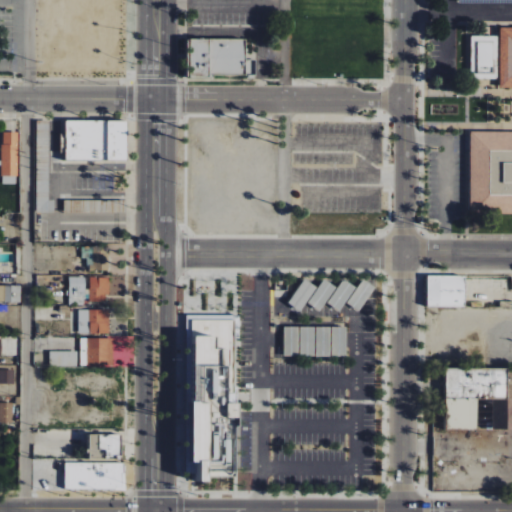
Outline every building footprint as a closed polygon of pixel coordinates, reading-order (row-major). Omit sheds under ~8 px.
[(511,28),(500,28),(500,88),(511,88),(511,28)] [(498,36),(471,36),(471,80),(497,80),(498,36)] [(190,76),(245,75),(245,40),(189,41),(190,76)] [(127,159),(126,119),(65,120),(66,160),(127,159)] [(470,214),(511,213),(511,131),(470,132),(470,214)] [(18,132),(3,132),(2,184),(17,184),(18,132)] [(36,212),(54,213),(55,200),(49,200),(49,138),(37,138),(36,212)] [(64,213),(111,212),(111,200),(64,200),(64,213)] [(109,270),(108,246),(82,246),(82,259),(88,259),(88,270),(109,270)] [(464,307),(464,276),(427,275),(427,306),(464,307)] [(68,300),(85,300),(85,277),(69,277),(68,300)] [(109,278),(90,277),(89,301),(108,301),(109,278)] [(316,285),(302,278),(289,304),(302,311),(316,285)] [(319,311),(336,287),(324,279),(307,303),(319,311)] [(355,287),(343,279),(327,303),(340,311),(355,287)] [(375,287),(363,279),(346,303),(358,311),(375,287)] [(21,286),(0,285),(0,302),(21,303),(21,286)] [(89,310),(89,334),(109,333),(109,310),(89,310)] [(184,314),(183,473),(194,473),(194,479),(202,479),(202,475),(229,475),(229,424),(236,424),(236,314),(184,314)] [(81,337),(80,365),(113,366),(113,338),(81,337)] [(75,351),(49,351),(49,366),(76,366),(75,351)] [(445,428),(506,429),(507,368),(445,367),(445,428)] [(0,383),(14,384),(14,370),(0,369),(0,383)] [(0,423),(13,424),(13,403),(0,402),(0,423)] [(88,459),(121,459),(121,434),(88,434),(88,459)] [(125,463),(65,463),(65,490),(125,489),(125,463)]
